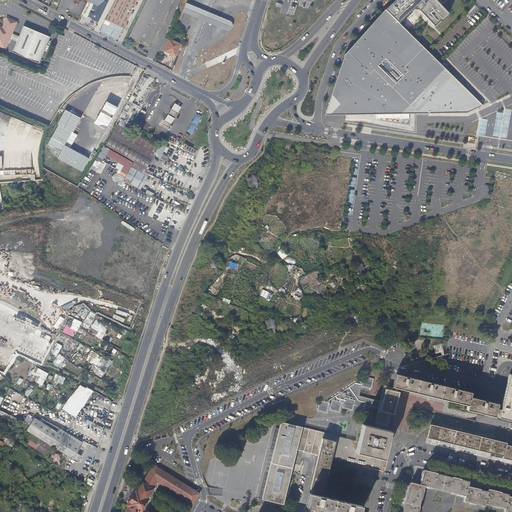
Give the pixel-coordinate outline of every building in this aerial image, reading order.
[(123,28),(137,0),(115,0),(105,20),(123,28)] [(148,47),(172,0),(146,0),(128,36),(148,47)] [(441,24),(448,18),(448,16),(445,12),(433,0),(396,0),(384,12),(386,14),(399,26),(416,9),(434,28),(440,23),(441,24)] [(229,21),(187,3),(186,3),(185,3),(184,3),(183,4),(182,5),(181,6),(181,7),(181,9),(181,10),(182,12),(226,30),(228,30),(230,29),(231,27),(231,26),(231,24),(230,23),(230,22),(229,21)] [(386,14),(378,22),(344,57),(331,102),(348,117),(467,115),(482,107),(399,26),(386,14)] [(0,28),(4,30),(9,18),(7,17),(3,27),(0,26),(0,28)] [(0,47),(6,50),(18,22),(9,18),(4,30),(0,28),(0,47)] [(39,63),(50,37),(24,26),(13,53),(39,63)] [(175,55),(180,44),(169,39),(164,51),(175,55)] [(179,112),(182,106),(176,102),(172,108),(179,112)] [(326,118),(348,117),(331,102),(326,118)] [(175,117),(179,112),(172,108),(169,114),(175,117)] [(90,157),(71,148),(77,134),(74,132),(82,117),(65,109),(48,146),(61,152),(58,159),(83,171),(90,157)] [(196,113),(188,131),(194,134),(201,115),(196,113)] [(169,114),(165,119),(172,123),(175,117),(169,114)] [(156,151),(116,126),(104,149),(132,164),(144,172),(156,151)] [(278,158),(266,154),(265,159),(277,163),(278,158)] [(144,172),(132,164),(128,171),(141,178),(144,172)] [(21,239),(15,248),(24,255),(31,246),(21,239)] [(201,297),(204,292),(195,287),(190,294),(199,300),(201,297)] [(265,296),(270,300),(276,292),(271,288),(265,296)] [(80,316),(84,319),(90,311),(86,308),(80,316)] [(85,321),(91,325),(95,316),(89,313),(85,321)] [(54,318),(58,323),(63,320),(59,315),(54,318)] [(101,338),(108,326),(96,319),(89,331),(101,338)] [(59,342),(70,350),(66,356),(71,360),(82,344),(77,340),(75,343),(62,334),(54,344),(53,343),(48,350),(56,356),(61,349),(57,346),(59,342)] [(27,345),(24,353),(30,355),(33,348),(27,345)] [(52,363),(62,369),(68,360),(58,353),(52,363)] [(42,386),(49,373),(31,364),(26,373),(31,375),(29,379),(42,386)] [(96,366),(92,372),(102,377),(105,371),(96,366)] [(62,384),(65,378),(56,374),(53,380),(62,384)] [(471,392),(398,374),(394,387),(397,387),(468,405),(470,396),(471,392)] [(388,426),(397,387),(394,387),(393,386),(385,384),(381,400),(359,394),(362,385),(371,387),(374,378),(361,375),(361,378),(358,377),(329,398),(329,400),(321,398),(318,410),(328,412),(329,407),(331,407),(330,409),(340,411),(342,404),(343,405),(343,407),(353,409),(354,403),(357,404),(357,405),(365,407),(365,405),(379,408),(375,423),(388,426)] [(511,419),(511,375),(509,375),(501,409),(497,408),(498,403),(470,396),(468,405),(467,410),(495,417),(495,415),(499,416),(511,419)] [(80,383),(63,409),(69,413),(82,394),(89,398),(93,392),(80,383)] [(205,396),(209,393),(203,386),(199,389),(205,396)] [(28,397),(33,390),(29,387),(24,394),(28,397)] [(81,446),(57,431),(59,427),(45,420),(43,422),(35,417),(27,430),(28,430),(31,432),(53,446),(71,458),(75,460),(78,462),(82,455),(77,452),(81,446)] [(381,470),(392,428),(360,420),(356,439),(355,439),(324,432),(318,455),(317,460),(310,488),(311,489),(307,506),(332,511),(359,511),(362,505),(317,494),(318,490),(323,492),(330,463),(331,458),(381,470)] [(308,452),(313,429),(281,421),(263,497),(283,503),(296,449),(308,452)] [(511,459),(511,446),(506,445),(506,443),(431,424),(427,437),(503,456),(503,458),(511,459)] [(84,442),(61,428),(59,427),(57,431),(81,446),(84,442)] [(318,455),(324,432),(313,429),(308,452),(318,455)] [(27,439),(31,432),(28,430),(23,437),(27,439)] [(47,455),(53,446),(31,432),(27,439),(25,442),(47,455)] [(138,511),(139,511),(140,511),(150,498),(148,497),(159,481),(194,503),(200,493),(154,464),(138,490),(136,489),(127,504),(128,505),(124,511),(138,511)] [(511,498),(508,498),(500,496),(501,495),(501,494),(488,491),(487,493),(487,495),(479,493),(480,491),(467,488),(468,484),(460,483),(460,481),(461,480),(452,478),(452,479),(451,480),(436,476),(437,475),(424,471),(420,486),(425,487),(428,488),(428,487),(428,486),(448,491),(458,493),(458,494),(457,496),(465,497),(464,500),(477,503),(485,505),(486,503),(500,507),(505,508),(505,510),(511,511),(511,498)] [(405,511),(406,507),(411,489),(412,484),(411,484),(405,508),(403,511),(405,511)] [(418,511),(420,508),(417,507),(419,500),(421,500),(425,487),(420,486),(412,484),(411,489),(406,507),(405,511),(418,511)] [(458,493),(448,491),(428,486),(428,487),(458,494),(458,493)]
